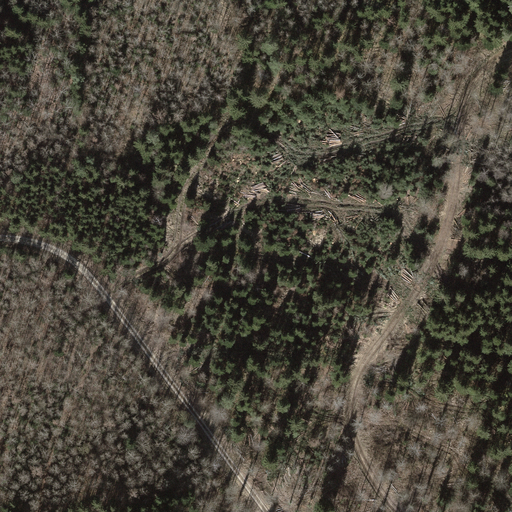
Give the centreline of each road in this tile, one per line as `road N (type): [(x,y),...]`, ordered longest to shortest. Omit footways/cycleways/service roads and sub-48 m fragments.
road 1 (track): [(511,47),(471,85),(444,237),(349,395),(357,446),(399,511)]
road 2 (track): [(0,236),(49,244),(90,274),(267,511)]
